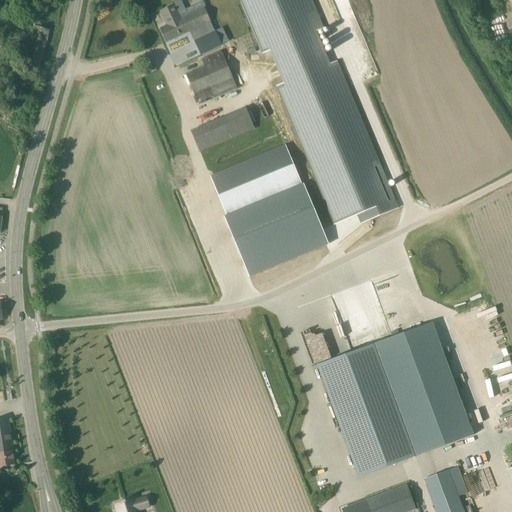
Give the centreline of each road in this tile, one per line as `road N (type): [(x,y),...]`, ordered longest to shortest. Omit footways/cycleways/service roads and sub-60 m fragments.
road 1 (unclassified): [(20,330),(252,303),(511,174)]
road 2 (secondary): [(20,330),(18,228),(75,0)]
road 3 (secondary): [(45,485),(20,330)]
